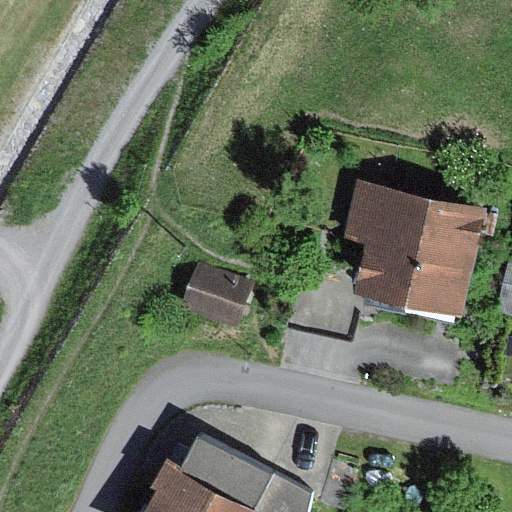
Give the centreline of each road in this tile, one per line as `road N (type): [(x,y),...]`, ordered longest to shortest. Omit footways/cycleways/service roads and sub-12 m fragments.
road 1 (residential): [(98,511),(143,410),(182,381),(230,380),(511,442)]
road 2 (track): [(51,275),(204,0)]
